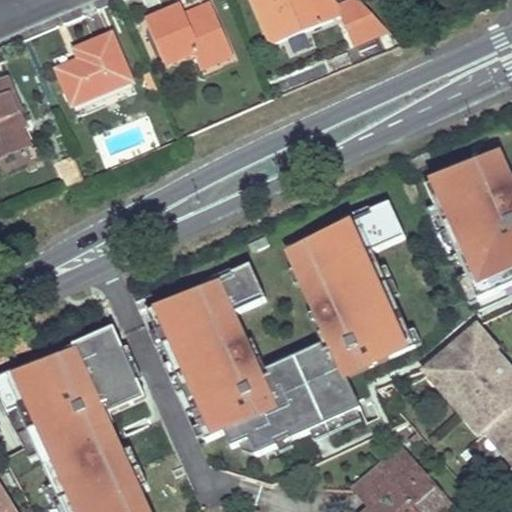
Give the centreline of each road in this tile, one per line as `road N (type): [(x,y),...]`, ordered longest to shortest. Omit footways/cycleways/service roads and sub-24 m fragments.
road 1 (primary): [(511,35),(207,176),(0,289)]
road 2 (primary): [(0,304),(511,77)]
